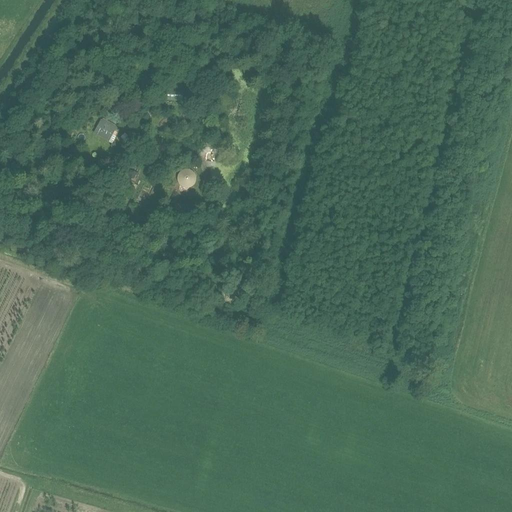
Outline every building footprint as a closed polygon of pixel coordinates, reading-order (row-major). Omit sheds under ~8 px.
[(131,81),(137,67),(128,63),(122,77),(131,81)] [(123,109),(120,121),(128,123),(131,111),(123,109)] [(117,131),(100,121),(93,135),(109,144),(117,131)] [(118,136),(124,142),(128,137),(122,131),(118,136)] [(177,178),(177,179),(177,180),(177,181),(177,182),(177,183),(178,184),(179,185),(179,186),(180,186),(181,187),(182,187),(183,188),(184,188),(185,188),(186,188),(187,188),(188,188),(189,188),(190,187),(191,187),(192,186),(193,186),(193,185),(194,184),(195,183),(195,182),(195,181),(195,180),(196,179),(195,178),(195,177),(195,176),(195,175),(194,174),(194,173),(193,173),(193,172),(192,172),(191,171),(190,170),(189,170),(188,170),(187,169),(186,169),(185,169),(184,170),(183,170),(182,170),(181,171),(180,172),(179,172),(179,173),(178,173),(178,174),(177,175),(177,176),(177,177),(177,178)] [(138,175),(129,171),(125,180),(127,180),(134,183),(138,175)] [(134,183),(127,180),(124,188),(131,191),(134,184),(134,183)]
